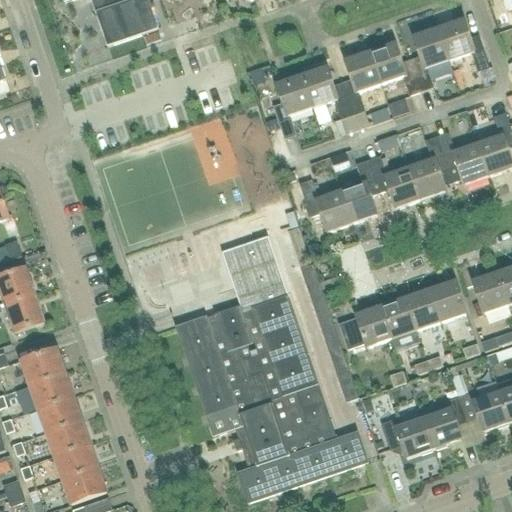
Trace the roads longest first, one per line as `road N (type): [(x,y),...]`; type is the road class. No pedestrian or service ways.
road 1 (residential): [(149,511),(26,144)]
road 2 (residential): [(473,0),(506,92),(290,169)]
road 3 (residential): [(26,144),(60,132),(16,0)]
